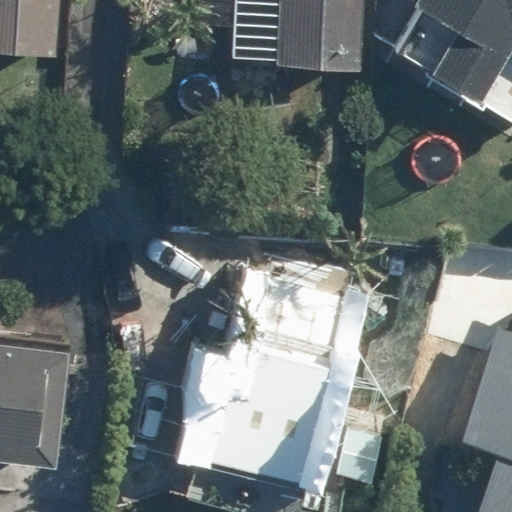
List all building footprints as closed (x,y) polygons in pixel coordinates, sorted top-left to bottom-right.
[(0,0),(0,49),(52,53),(54,0),(0,0)] [(275,0),(272,59),(357,64),(360,0),(275,0)] [(511,0),(410,0),(410,1),(451,26),(426,68),(476,98),(511,119),(511,0)] [(511,247),(448,244),(405,395),(457,408),(488,316),(491,312),(511,265),(511,247)] [(199,351),(164,490),(252,511),(294,511),(350,296),(256,272),(233,359),(199,351)] [(511,511),(511,291),(505,289),(455,439),(491,451),(470,511),(511,511)] [(0,511),(0,453),(51,459),(62,339),(0,333),(0,511)] [(390,425),(349,414),(332,472),(374,484),(390,425)]
